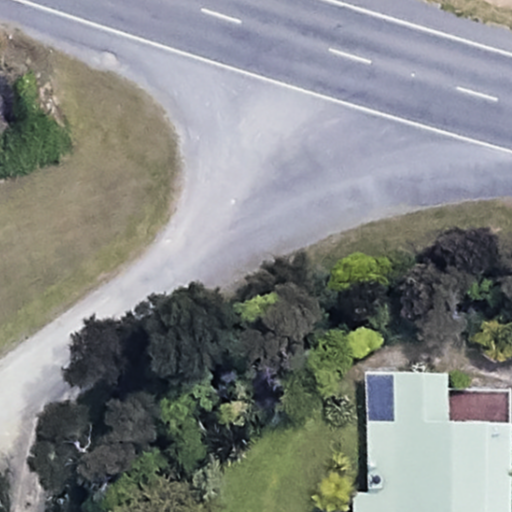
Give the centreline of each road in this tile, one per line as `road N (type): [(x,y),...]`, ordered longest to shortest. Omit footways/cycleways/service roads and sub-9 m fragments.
road 1 (track): [(339,48),(264,179),(171,269),(0,389)]
road 2 (trunk): [(187,0),(511,96)]
